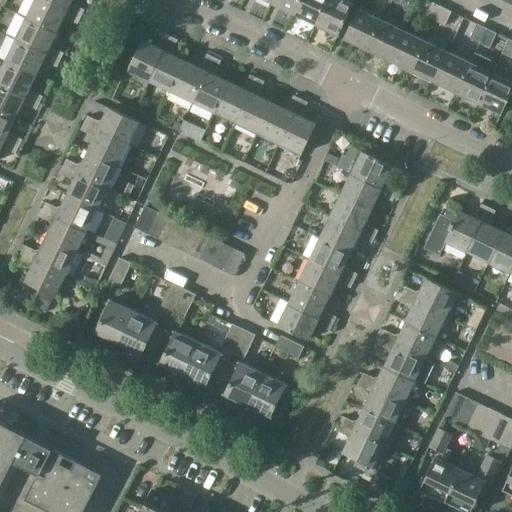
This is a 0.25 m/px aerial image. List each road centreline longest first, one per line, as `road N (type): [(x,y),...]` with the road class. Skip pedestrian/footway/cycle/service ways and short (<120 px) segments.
road 1 (residential): [(511,163),(171,0)]
road 2 (unclassified): [(0,347),(317,511)]
